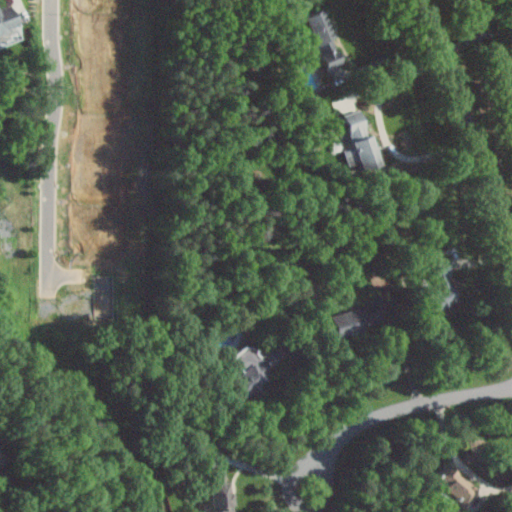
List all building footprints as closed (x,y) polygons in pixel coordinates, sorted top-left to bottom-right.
[(3,0),(0,1),(0,31),(19,24),(9,0),(3,0)] [(321,9),(304,16),(328,69),(345,61),(321,9)] [(344,113),(355,149),(345,152),(350,166),(359,163),(361,170),(379,165),(362,108),(344,113)] [(432,272),(437,287),(420,292),(426,313),(459,303),(448,267),(432,272)] [(329,317),(335,339),(361,331),(360,327),(381,321),(378,311),(368,313),(366,307),(329,317)] [(241,398),(278,368),(264,352),(259,356),(249,344),(231,358),(242,372),(229,383),(241,398)] [(462,510),(478,489),(446,465),(429,486),(462,510)] [(209,511),(229,511),(228,468),(207,469),(209,511)]
